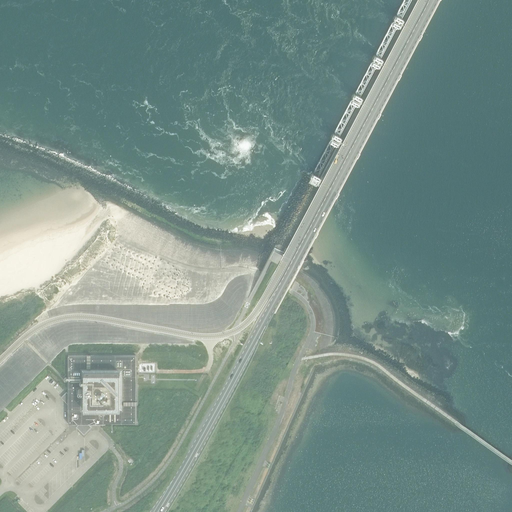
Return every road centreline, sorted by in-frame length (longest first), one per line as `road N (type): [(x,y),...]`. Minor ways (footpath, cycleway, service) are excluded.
road 1 (unclassified): [(0,359),(60,318),(205,336),(248,320),(421,0)]
road 2 (primary): [(157,511),(431,0)]
road 3 (track): [(511,462),(373,362),(337,353),(297,359)]
road 4 (track): [(297,359),(237,511)]
